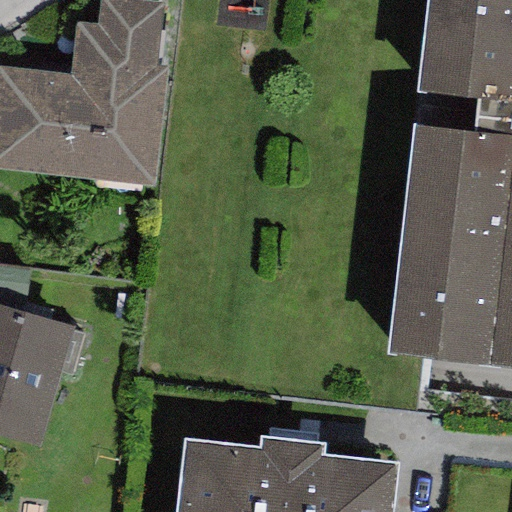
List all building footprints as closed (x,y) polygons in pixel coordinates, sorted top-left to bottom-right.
[(13,65),(4,168),(172,181),(186,0),(185,0),(115,0),(113,24),(88,22),(84,71),(13,65)] [(511,0),(425,0),(417,92),(477,101),(475,115),(511,119),(511,0)] [(473,129),(413,123),(387,353),(511,366),(511,119),(475,115),(473,129)] [(0,436),(36,448),(74,329),(0,305),(0,436)] [(183,440),(175,511),(393,511),(398,463),(324,455),(326,443),(257,436),(256,448),(183,440)]
